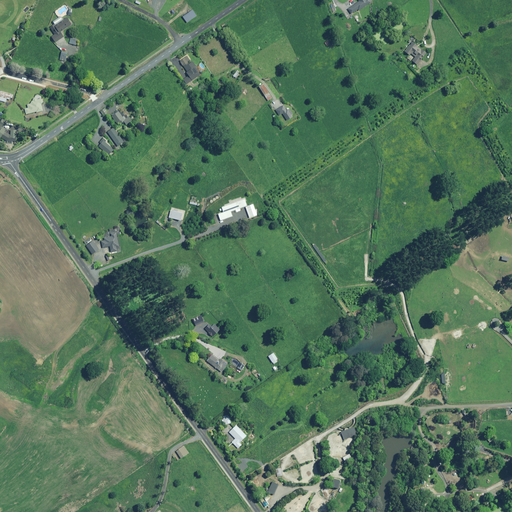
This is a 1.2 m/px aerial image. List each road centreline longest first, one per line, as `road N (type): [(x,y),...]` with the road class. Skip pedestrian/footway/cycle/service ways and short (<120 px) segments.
road 1 (unclassified): [(7,159),(257,511)]
road 2 (unclassified): [(7,159),(180,43)]
